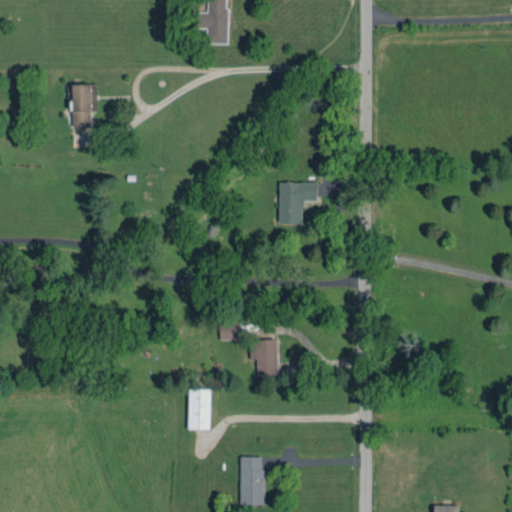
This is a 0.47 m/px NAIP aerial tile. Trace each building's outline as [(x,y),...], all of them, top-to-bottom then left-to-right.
[(206,43),(227,43),(227,0),(206,0),(207,12),(198,12),(198,28),(207,28),(206,43)] [(97,112),(96,83),(71,84),(72,127),(92,126),(91,112),(97,112)] [(317,201),(318,182),(280,181),(278,223),(302,224),(303,201),(317,201)] [(255,375),(277,375),(276,339),(249,340),(250,359),(255,359),(255,375)] [(188,429),(209,429),(210,389),(189,388),(188,429)] [(263,504),(263,456),(240,456),(240,504),(263,504)]
